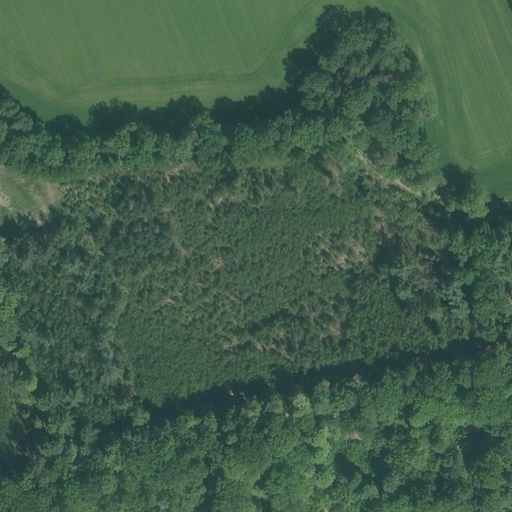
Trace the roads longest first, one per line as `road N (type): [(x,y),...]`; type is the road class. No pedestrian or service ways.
road 1 (track): [(511,209),(460,210),(424,198),(344,127),(57,154),(0,133)]
road 2 (track): [(0,482),(511,362)]
